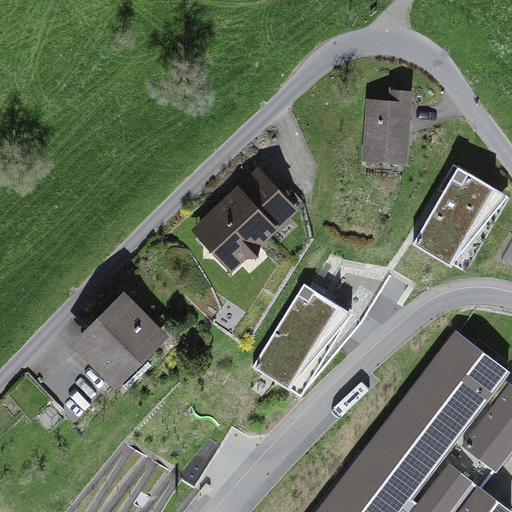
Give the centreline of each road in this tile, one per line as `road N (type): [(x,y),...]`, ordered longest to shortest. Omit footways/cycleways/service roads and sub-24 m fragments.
road 1 (unclassified): [(511,160),(424,56),(387,42),(351,49),(317,68),(241,139),(0,383)]
road 2 (residential): [(511,300),(462,295),(431,308),(256,471),(225,511)]
